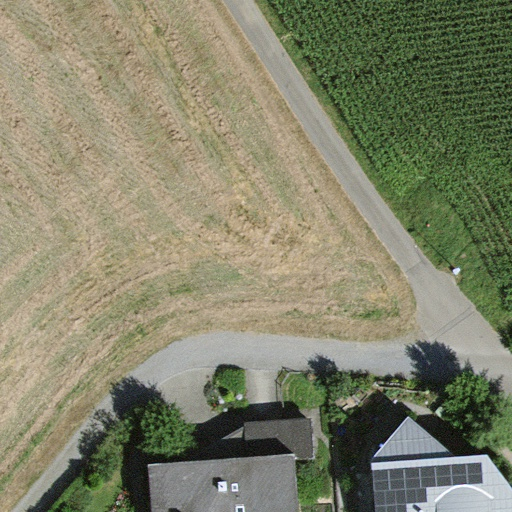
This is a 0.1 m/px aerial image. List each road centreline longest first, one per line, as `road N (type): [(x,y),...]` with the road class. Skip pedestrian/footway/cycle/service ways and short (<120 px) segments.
road 1 (residential): [(457,328),(407,355),(266,342),(192,348),(133,377),(22,511)]
road 2 (residential): [(457,328),(384,239),(228,0)]
